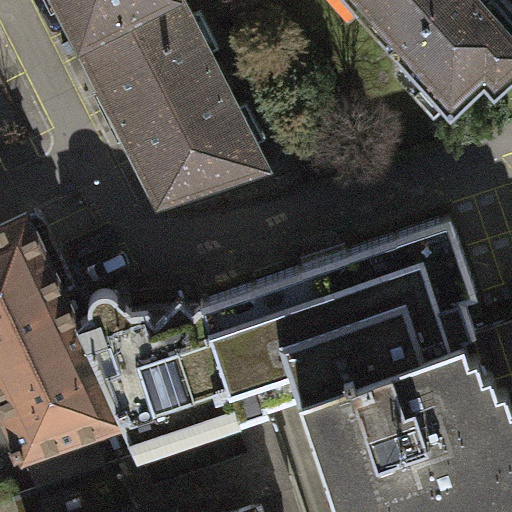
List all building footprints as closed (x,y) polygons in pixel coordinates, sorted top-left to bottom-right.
[(59,0),(80,40),(158,0),(59,0)] [(185,0),(158,0),(80,40),(157,197),(265,161),(185,0)] [(511,7),(505,0),(350,0),(450,108),(483,78),(494,89),(511,72),(511,7)] [(0,218),(0,410),(38,485),(105,464),(82,432),(117,420),(71,318),(19,210),(0,218)] [(194,299),(241,416),(269,407),(267,401),(301,390),(461,334),(477,329),(466,297),(479,293),(452,213),(194,299)] [(140,452),(241,416),(194,299),(123,307),(109,292),(100,288),(92,289),(85,293),(79,302),(81,314),(71,318),(117,420),(140,452)] [(461,334),(301,390),(341,511),(511,511),(511,400),(505,381),(482,388),(461,334)] [(38,485),(16,492),(22,511),(265,511),(257,487),(290,476),(269,407),(241,416),(140,452),(105,464),(38,485)]
